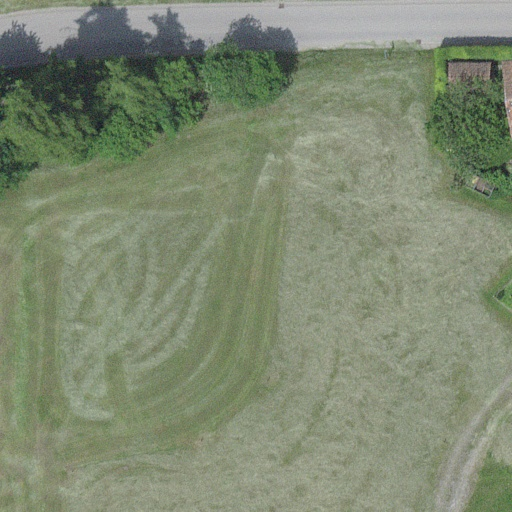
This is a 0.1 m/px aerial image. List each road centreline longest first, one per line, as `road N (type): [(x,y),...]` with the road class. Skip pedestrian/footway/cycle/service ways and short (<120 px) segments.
road 1 (unclassified): [(439,23),(98,28),(0,40)]
road 2 (track): [(443,511),(467,443),(511,387)]
